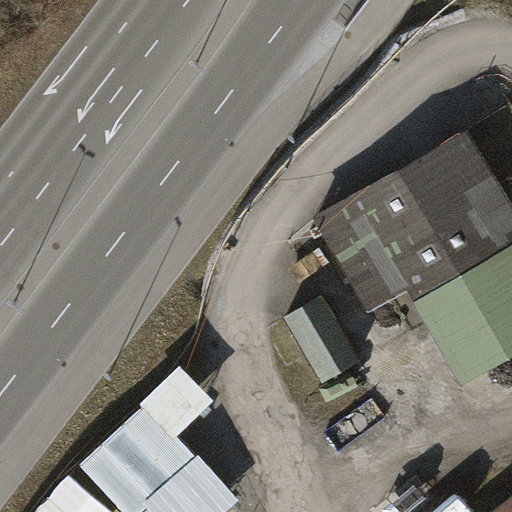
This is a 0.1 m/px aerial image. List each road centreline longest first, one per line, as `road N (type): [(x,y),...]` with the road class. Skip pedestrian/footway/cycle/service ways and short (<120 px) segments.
road 1 (secondary): [(0,395),(300,0)]
road 2 (secondary): [(157,0),(0,208)]
